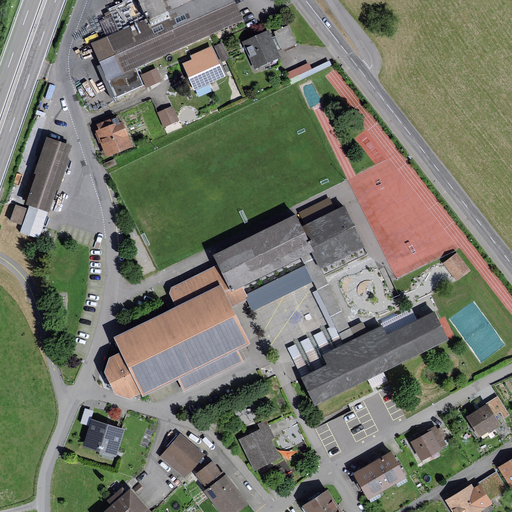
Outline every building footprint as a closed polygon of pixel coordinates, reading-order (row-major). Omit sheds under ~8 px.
[(243,21),(233,0),(122,0),(123,2),(108,9),(109,11),(105,13),(107,17),(99,21),(106,36),(91,43),(100,65),(96,67),(111,100),(143,85),(136,68),(243,21)] [(281,57),(278,50),(281,48),(282,51),(296,44),(288,25),(273,32),(275,36),(272,38),(269,30),(242,42),(254,69),(281,57)] [(222,42),(214,46),(222,63),(230,59),(222,42)] [(225,76),(211,46),(190,56),(192,60),(182,64),(194,90),(225,76)] [(329,55),(288,68),(292,80),(333,67),(329,55)] [(157,68),(140,75),(146,88),(163,81),(157,68)] [(172,105),(157,112),(164,127),(179,120),(172,105)] [(98,130),(95,131),(106,158),(133,147),(122,122),(119,123),(117,117),(111,120),(111,118),(96,124),(98,130)] [(72,146),(46,137),(34,174),(36,174),(26,205),(50,213),(57,190),(59,191),(70,159),(68,158),(72,146)] [(27,209),(15,205),(10,221),(22,225),(27,209)] [(302,226),(296,214),(213,256),(217,264),(231,293),(243,287),(301,258),(311,253),(320,270),(321,269),(365,247),(344,206),(302,226)] [(302,215),(305,222),(319,215),(315,208),(302,215)] [(457,252),(442,263),(456,282),(470,271),(457,252)] [(322,355),(327,365),(323,367),(315,371),(310,373),(302,377),(301,378),(315,406),(449,339),(435,311),(387,335),(382,325),(368,332),(363,322),(350,328),(321,269),(320,270),(311,253),(301,258),(344,344),(343,345),(336,348),(332,350),(323,355),(322,355)] [(231,293),(217,264),(171,287),(169,294),(175,307),(113,338),(120,352),(141,393),(142,397),(148,394),(177,380),(182,389),(183,392),(244,362),(238,350),(249,344),(231,308),(249,299),(243,287),(231,293)] [(343,345),(333,325),(327,329),(336,348),(343,345)] [(332,350),(322,331),(313,335),(323,355),(332,350)] [(323,367),(308,338),(300,342),(315,371),(323,367)] [(310,373),(295,344),(287,348),(302,377),(310,373)] [(128,399),(141,393),(120,352),(109,358),(104,373),(114,395),(128,399)] [(489,434),(501,426),(487,404),(466,417),(479,438),(488,433),(489,434)] [(89,426),(91,419),(94,411),(84,408),(80,423),(89,426)] [(125,429),(91,419),(89,426),(83,448),(117,458),(125,429)] [(269,425),(266,420),(257,424),(259,429),(238,439),(254,471),(281,458),(272,439),(274,438),(269,425)] [(447,445),(442,438),(446,436),(441,428),(438,430),(435,426),(426,431),(427,433),(410,442),(421,462),(442,450),(441,448),(447,445)] [(206,454),(180,433),(159,457),(185,479),(206,454)] [(353,474),(358,483),(356,485),(361,492),(363,491),(368,500),(369,500),(371,503),(381,497),(379,494),(396,484),(398,487),(407,481),(405,478),(406,478),(401,469),(403,467),(398,460),(397,461),(391,452),(353,474)] [(511,490),(511,489),(511,458),(498,468),(511,490)] [(223,477),(211,461),(195,474),(207,489),(204,491),(219,511),(238,511),(249,504),(226,474),(223,477)] [(477,483),(478,485),(480,484),(491,501),(508,490),(496,471),(477,483)] [(452,511),(479,511),(493,503),(491,501),(480,484),(478,485),(474,488),(471,484),(445,500),(452,511)] [(122,489),(109,500),(114,506),(107,511),(148,511),(130,492),(127,494),(122,489)] [(342,511),(328,489),(320,494),(319,492),(308,499),(309,501),(302,506),(306,511),(342,511)]
